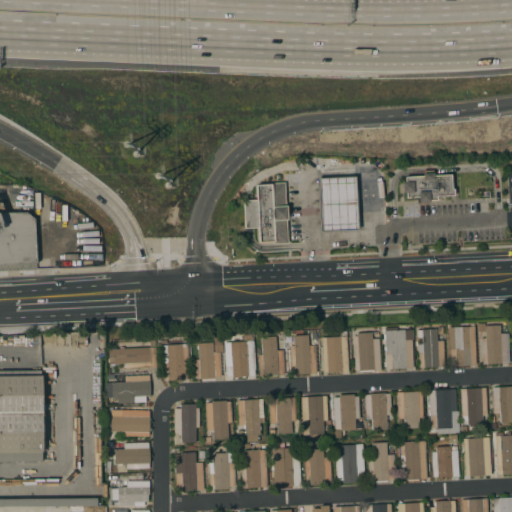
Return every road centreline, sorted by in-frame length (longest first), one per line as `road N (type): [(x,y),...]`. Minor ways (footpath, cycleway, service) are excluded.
road 1 (motorway): [(0,39),(336,54),(511,47)]
road 2 (residential): [(166,511),(165,419),(176,396),(511,375)]
road 3 (motorway): [(202,290),(198,233),(206,207),(219,179),(258,141),(310,122),(495,107)]
road 4 (residential): [(166,508),(511,487)]
road 5 (motorway): [(308,11),(61,0)]
road 6 (motorway): [(511,6),(308,11)]
road 7 (motorway): [(0,131),(103,197),(132,237)]
road 8 (primary): [(8,301),(140,294)]
road 9 (secondary): [(390,281),(511,275)]
